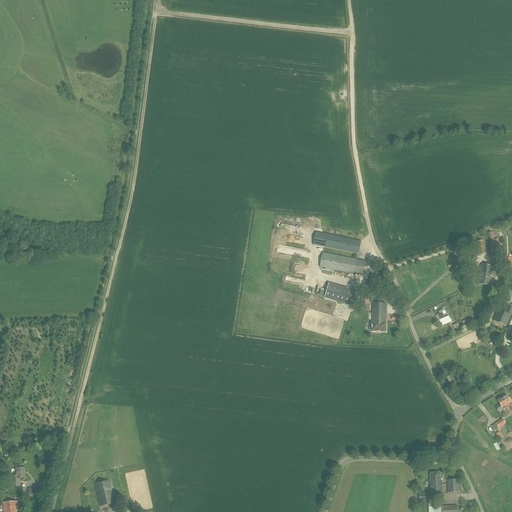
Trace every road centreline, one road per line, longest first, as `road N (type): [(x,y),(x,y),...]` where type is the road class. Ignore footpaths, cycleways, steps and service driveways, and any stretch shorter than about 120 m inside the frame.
road 1 (track): [(57,490),(131,197),(156,10)]
road 2 (unclassified): [(460,413),(423,353),(367,219)]
road 3 (track): [(351,32),(156,10)]
road 4 (track): [(367,219),(353,139),(351,32)]
road 5 (unclassified): [(324,511),(346,461),(430,461),(449,449)]
